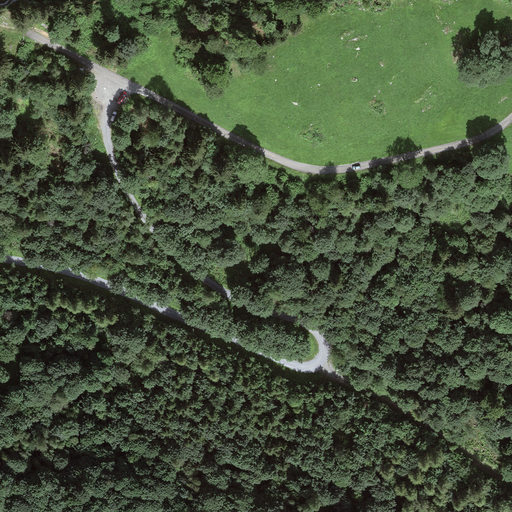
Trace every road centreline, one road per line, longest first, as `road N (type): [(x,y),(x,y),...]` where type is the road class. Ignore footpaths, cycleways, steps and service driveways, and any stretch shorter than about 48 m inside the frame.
road 1 (unclassified): [(0,259),(75,275),(310,366),(325,356),(327,341),(317,328),(232,295),(190,267),(153,227),(121,181),(105,119),(110,93),(120,86),(148,92),(276,158),(316,169),(475,140),(511,117)]
road 2 (track): [(317,363),(511,479)]
